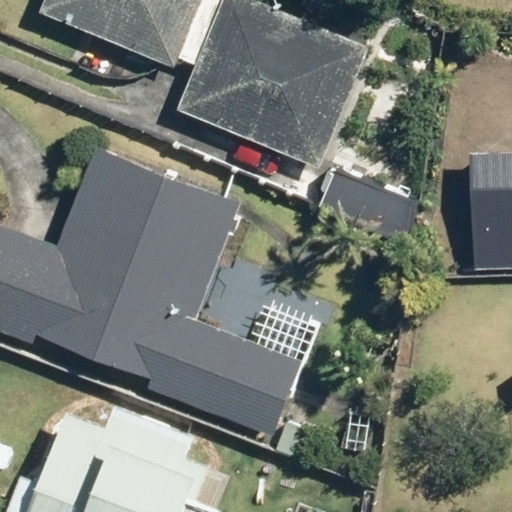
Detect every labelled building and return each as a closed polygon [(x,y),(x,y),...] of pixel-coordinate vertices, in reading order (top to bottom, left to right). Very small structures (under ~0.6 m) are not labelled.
[(50,0),(46,12),(179,67),(183,57),(202,65),(183,109),(324,168),(375,46),(265,0),(50,0)] [(428,178),(344,146),(321,207),(405,238),(428,178)] [(511,146),(485,147),(489,266),(511,265),(511,146)] [(0,220),(0,328),(278,435),(307,360),(201,319),(246,202),(101,147),(63,245),(0,220)] [(70,399),(29,511),(189,511),(213,448),(195,442),(202,424),(123,396),(116,416),(70,399)]
